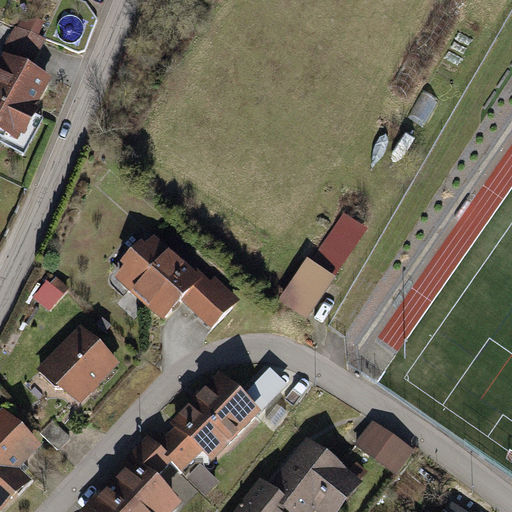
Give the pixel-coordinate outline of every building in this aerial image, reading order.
[(48,40),(18,27),(0,65),(0,139),(23,150),(53,82),(33,73),(48,40)] [(311,264),(336,281),(369,232),(345,216),(311,264)] [(201,283),(151,238),(114,279),(167,327),(186,306),(214,332),(242,301),(211,272),(201,283)] [(336,281),(311,264),(284,301),(309,318),(336,281)] [(36,296),(51,313),(73,292),(58,276),(36,296)] [(84,328),(43,370),(81,407),(122,366),(84,328)] [(199,467),(269,410),(236,369),(165,426),(199,467)] [(43,452),(2,412),(0,413),(0,511),(11,511),(33,490),(20,476),(43,452)] [(418,455),(374,423),(356,447),(399,480),(418,455)] [(345,511),(365,486),(308,441),(272,487),(263,480),(237,511),(345,511)] [(91,511),(166,511),(196,485),(160,447),(91,511)]
